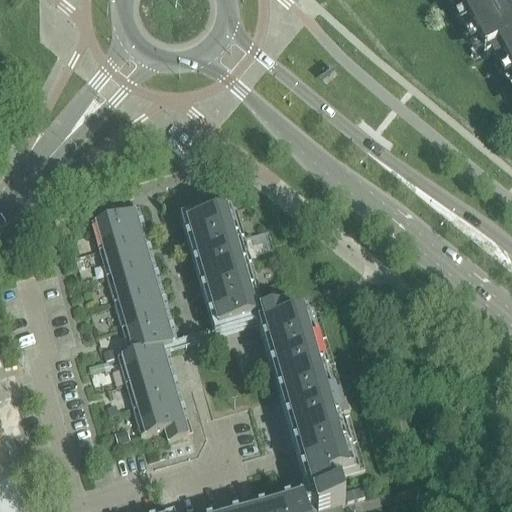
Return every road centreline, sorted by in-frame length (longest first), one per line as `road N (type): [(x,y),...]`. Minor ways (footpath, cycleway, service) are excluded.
road 1 (tertiary): [(198,59),(511,315)]
road 2 (tertiary): [(511,248),(224,32)]
road 3 (residential): [(51,511),(225,464),(216,429)]
road 4 (residential): [(0,217),(78,125)]
